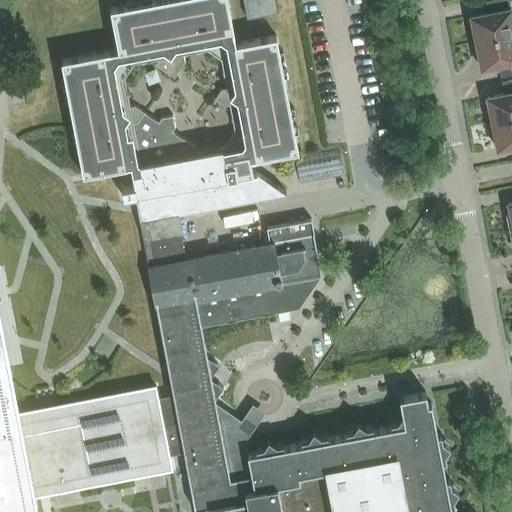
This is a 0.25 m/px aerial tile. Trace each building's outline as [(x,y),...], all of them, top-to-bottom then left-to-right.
[(76,155),(77,161),(81,160),(84,176),(131,167),(135,187),(123,189),(124,198),(134,197),(139,222),(178,214),(287,193),(257,173),(253,173),(251,161),(298,152),(295,136),(299,135),(298,129),(293,126),(292,120),(295,116),(294,109),(290,110),(285,79),(288,79),(287,72),(283,69),(282,64),(284,59),(283,53),(280,54),(276,37),(229,47),(227,39),(234,37),(227,0),(166,0),(152,3),(151,0),(147,0),(146,0),(142,5),(137,6),(133,3),(126,4),(127,8),(111,11),(120,58),(112,60),(111,53),(62,62),(65,78),(62,79),(63,85),(67,88),(68,94),(65,98),(66,105),(70,104),(76,135),(72,135),(74,142),(78,145),(79,150),(76,155)] [(275,12),(273,0),(243,0),(247,17),(275,12)] [(475,42),(511,34),(511,0),(490,0),(493,11),(470,15),(475,42)] [(511,34),(475,42),(481,68),(503,63),(505,75),(511,73),(511,34)] [(492,122),(511,118),(511,78),(506,80),(509,92),(486,96),(492,122)] [(511,118),(492,122),(497,149),(511,145),(511,118)] [(427,395),(404,399),(405,400),(402,404),(401,404),(405,426),(403,427),(398,424),(392,425),(392,429),(374,432),(373,429),(367,430),(363,434),(358,435),(353,432),(347,434),(347,437),(329,441),(328,437),(322,438),(319,443),(313,444),(309,441),(302,442),(303,446),(284,449),(283,445),(277,447),(274,451),(268,452),(264,449),(257,450),(258,454),(249,456),(246,442),(255,430),(218,403),(212,376),(220,365),(209,357),(203,326),(300,307),(298,295),(294,293),(301,284),(311,292),(323,276),(312,219),(268,227),(271,244),(186,260),(181,233),(182,233),(178,214),(139,222),(172,394),(185,454),(194,511),(452,511),(452,508),(456,508),(454,501),(450,498),(449,492),(452,488),(451,481),(447,482),(444,463),(447,463),(446,456),(442,453),(441,447),(443,443),(442,436),(439,437),(433,405),(429,406),(427,395)] [(0,511),(37,511),(34,494),(172,469),(170,456),(185,454),(172,394),(158,397),(155,385),(18,412),(0,316),(0,511)]
